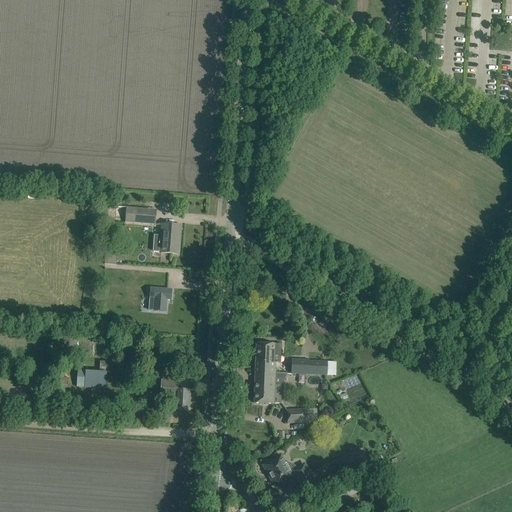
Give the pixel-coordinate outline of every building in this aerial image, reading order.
[(154,225),(155,210),(115,207),(114,222),(154,225)] [(154,235),(153,251),(160,252),(160,253),(168,253),(178,254),(177,253),(178,242),(179,242),(180,226),(171,225),(162,225),(161,236),(154,235)] [(106,250),(105,261),(115,261),(116,251),(106,250)] [(150,301),(149,310),(153,311),(165,312),(166,299),(170,299),(171,290),(151,289),(150,298),(150,301)] [(275,376),(275,374),(275,363),(280,363),(281,345),(274,345),(274,344),(256,343),(255,375),(275,376)] [(85,386),(84,388),(104,390),(105,373),(110,373),(111,362),(99,362),(99,372),(78,371),(77,385),(85,386)] [(291,362),(291,375),(336,376),(336,363),(291,362)] [(47,375),(46,386),(63,388),(67,388),(68,379),(65,379),(65,377),(47,375)] [(255,375),(254,403),(274,404),(274,403),(281,404),(282,385),(274,385),(275,376),(255,375)] [(176,381),(166,381),(161,381),(161,388),(160,398),(175,399),(174,409),(189,410),(190,391),(176,390),(176,381)] [(305,410),(287,411),(287,424),(305,423),(305,410)] [(357,452),(340,460),(346,473),(356,467),(363,464),(357,452)] [(271,461),(262,465),(266,472),(267,471),(276,488),(292,479),(292,478),(296,476),(303,490),(314,484),(304,465),(298,469),(289,473),(284,463),(280,457),(271,462),(271,461)] [(360,492),(377,483),(373,475),(356,484),(354,480),(334,491),(340,503),(360,492)]
